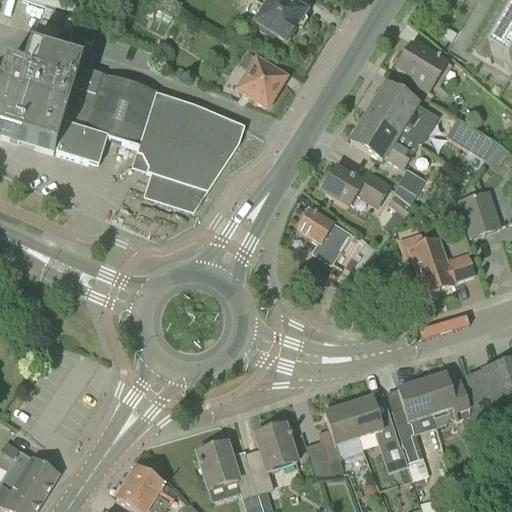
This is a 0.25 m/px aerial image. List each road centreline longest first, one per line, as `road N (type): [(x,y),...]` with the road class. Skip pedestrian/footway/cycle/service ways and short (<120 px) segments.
road 1 (tertiary): [(216,278),(387,0)]
road 2 (unclassified): [(242,341),(273,353),(355,360),(511,314)]
road 3 (secondary): [(66,511),(159,369)]
road 4 (secondary): [(142,301),(0,236)]
